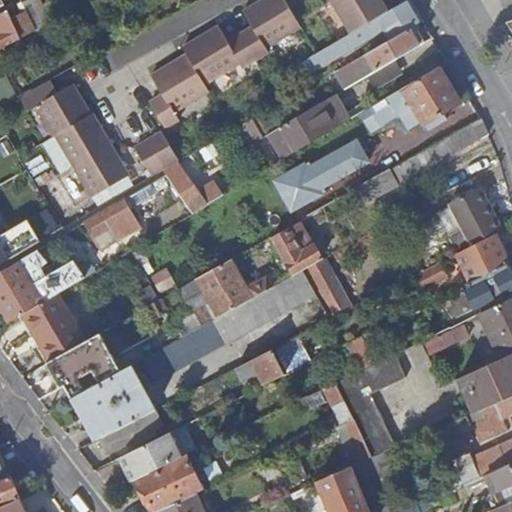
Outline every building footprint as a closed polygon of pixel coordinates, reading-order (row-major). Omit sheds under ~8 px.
[(240,34),(255,61),(269,52),(266,48),(301,27),(298,22),(284,0),(259,0),(243,10),(253,26),(240,34)] [(316,54),(297,65),(304,77),(384,31),(390,40),(409,29),(423,21),(411,0),(408,0),(401,4),(388,11),(351,34),(316,54)] [(332,0),(332,1),(351,34),(388,11),(380,0),(332,0)] [(0,48),(20,38),(36,30),(26,10),(10,18),(7,11),(0,14),(0,48)] [(186,50),(206,84),(240,64),(242,69),(255,61),(240,34),(228,41),(218,26),(184,46),(186,50)] [(409,29),(390,40),(367,53),(371,61),(361,67),(367,76),(390,62),(425,42),(418,30),(412,33),(409,29)] [(205,85),(206,84),(186,50),(185,51),(187,54),(205,85)] [(151,102),(165,128),(166,128),(179,120),(175,113),(209,92),(205,85),(187,54),(152,76),(164,94),(151,102)] [(460,102),(439,66),(404,88),(428,130),(448,119),(444,112),(460,102)] [(36,106),(53,136),(56,135),(92,113),(73,83),(58,92),(51,79),(19,97),(27,110),(36,106)] [(282,126),(297,151),(350,119),(335,94),(282,126)] [(390,96),(371,107),(382,126),(401,115),(390,96)] [(56,135),(74,165),(111,144),(93,112),(92,113),(56,135)] [(263,113),(254,118),(264,137),(273,131),(263,113)] [(362,185),(358,187),(367,201),(488,133),(481,118),(394,167),(362,185)] [(164,134),(150,140),(166,168),(179,160),(164,134)] [(137,147),(153,175),(163,170),(166,168),(150,140),(137,147)] [(111,144),(74,165),(92,195),(129,173),(111,144)] [(352,167),(362,185),(394,167),(384,148),(352,167)] [(166,175),(179,194),(193,212),(207,203),(181,166),(166,175)] [(27,170),(10,180),(15,189),(33,179),(27,170)] [(439,215),(457,253),(502,230),(479,187),(450,203),(452,208),(439,215)] [(179,194),(193,213),(208,204),(207,203),(193,212),(179,194)] [(124,200),(85,222),(93,235),(131,212),(124,200)] [(0,264),(40,240),(28,219),(0,235),(0,264)] [(314,246),(301,222),(273,237),(293,274),(323,258),(316,245),(314,246)] [(511,224),(502,230),(457,253),(471,281),(507,263),(509,262),(502,247),(511,241),(511,224)] [(33,253),(0,272),(0,306),(9,322),(23,313),(57,293),(85,277),(74,260),(47,276),(33,253)] [(303,271),(316,293),(331,319),(354,306),(325,258),(303,271)] [(232,259),(197,278),(211,303),(196,311),(204,325),(253,297),(232,259)] [(440,262),(414,276),(421,290),(448,276),(440,262)] [(511,273),(507,263),(471,281),(469,282),(483,311),(511,297),(511,273)] [(253,297),(204,325),(183,336),(142,358),(155,381),(316,293),(303,271),(292,277),(253,297)] [(138,294),(146,307),(160,299),(152,285),(138,294)] [(57,293),(23,313),(35,335),(39,333),(53,359),(86,341),(57,293)] [(511,297),(483,311),(481,312),(489,330),(483,332),(488,342),(494,339),(503,357),(511,353),(511,297)] [(204,325),(196,311),(176,322),(183,336),(204,325)] [(464,324),(422,344),(427,354),(470,334),(464,324)] [(72,397),(121,369),(101,333),(86,341),(53,359),(47,362),(62,388),(66,385),(72,397)] [(303,334),(279,344),(289,369),(313,358),(303,334)] [(286,374),(273,349),(252,359),(266,385),(266,384),(286,374)] [(511,353),(503,357),(466,373),(481,409),(483,408),(511,395),(511,353)] [(364,368),(336,382),(353,419),(371,456),(395,446),(370,391),(403,376),(394,354),(364,368)] [(121,369),(72,397),(88,426),(93,424),(100,437),(143,415),(155,408),(131,364),(121,369)] [(224,381),(221,375),(216,377),(219,383),(224,381)] [(266,384),(266,385),(238,398),(242,407),(270,393),(266,384)] [(342,419),(351,415),(338,387),(329,391),(342,419)] [(511,395),(483,408),(486,416),(473,422),(482,442),(509,430),(504,418),(511,414),(511,395)] [(178,397),(155,408),(143,415),(143,416),(103,438),(110,450),(150,430),(151,431),(186,414),(178,397)] [(466,415),(440,426),(445,439),(471,427),(466,415)] [(174,430),(121,457),(129,473),(132,471),(136,479),(136,478),(185,455),(186,455),(174,430)] [(511,461),(511,441),(475,458),(472,451),(444,463),(455,487),(478,477),(510,463),(511,461)] [(201,491),(185,455),(136,478),(151,511),(155,511),(156,511),(194,494),(201,491)] [(511,465),(510,463),(478,477),(482,486),(495,481),(499,490),(511,484),(511,465)] [(371,511),(351,464),(333,473),(349,511),(371,511)] [(0,478),(0,505),(19,498),(9,475),(4,477),(0,478)] [(202,511),(194,494),(156,511),(202,511)] [(0,505),(0,511),(25,511),(19,498),(0,505)] [(511,511),(511,504),(511,501),(490,510),(490,511),(511,511)]
